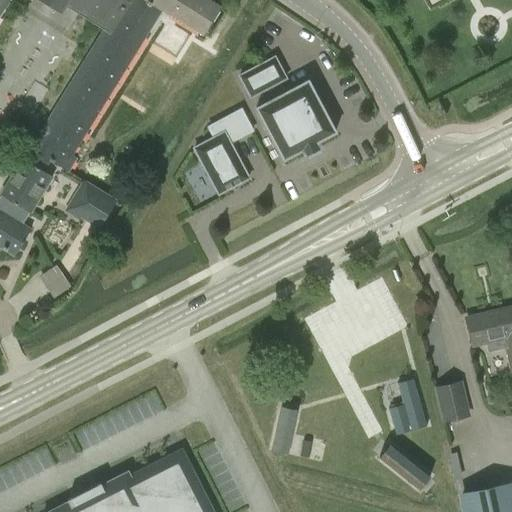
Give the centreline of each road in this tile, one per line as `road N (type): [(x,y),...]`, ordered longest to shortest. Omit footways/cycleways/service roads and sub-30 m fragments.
road 1 (tertiary): [(0,411),(436,185)]
road 2 (unclassified): [(436,185),(371,68),(298,0)]
